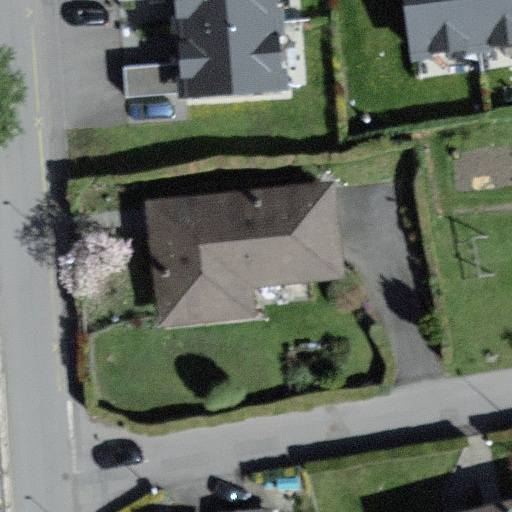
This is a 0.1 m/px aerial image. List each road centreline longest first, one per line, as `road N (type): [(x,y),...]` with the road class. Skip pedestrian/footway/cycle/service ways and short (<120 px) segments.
road 1 (residential): [(32,487),(511,396)]
road 2 (residential): [(32,487),(0,34)]
